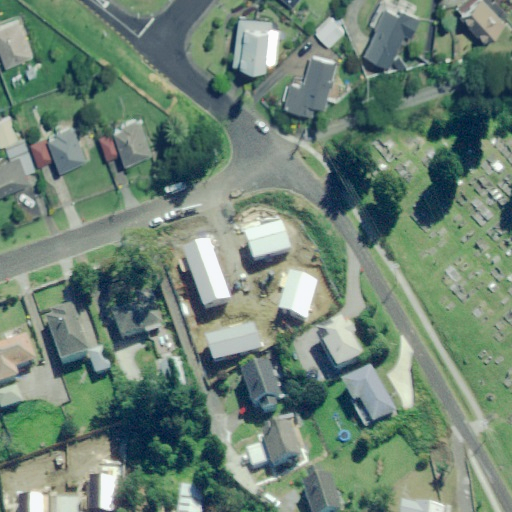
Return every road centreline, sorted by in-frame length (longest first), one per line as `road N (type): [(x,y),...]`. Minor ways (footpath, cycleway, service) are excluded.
road 1 (residential): [(508,511),(349,239),(292,179),(258,164)]
road 2 (residential): [(0,267),(228,185),(258,164)]
road 3 (residential): [(258,164),(252,137),(181,74),(165,46)]
